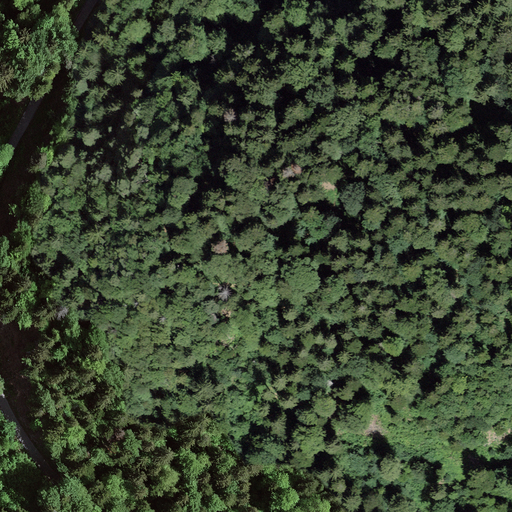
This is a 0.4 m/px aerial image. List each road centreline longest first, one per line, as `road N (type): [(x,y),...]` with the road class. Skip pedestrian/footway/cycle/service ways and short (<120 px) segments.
road 1 (unclassified): [(0,166),(92,0)]
road 2 (unclassified): [(87,511),(29,447),(0,396)]
